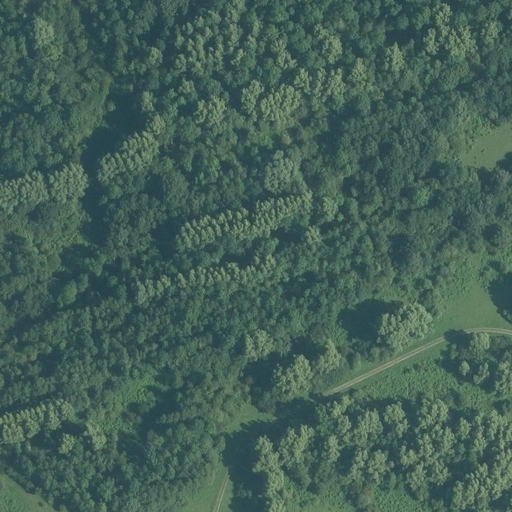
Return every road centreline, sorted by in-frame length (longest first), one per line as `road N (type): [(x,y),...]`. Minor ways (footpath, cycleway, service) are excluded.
road 1 (track): [(231,458),(268,424),(455,335),(511,333)]
road 2 (track): [(216,511),(231,458),(184,511)]
